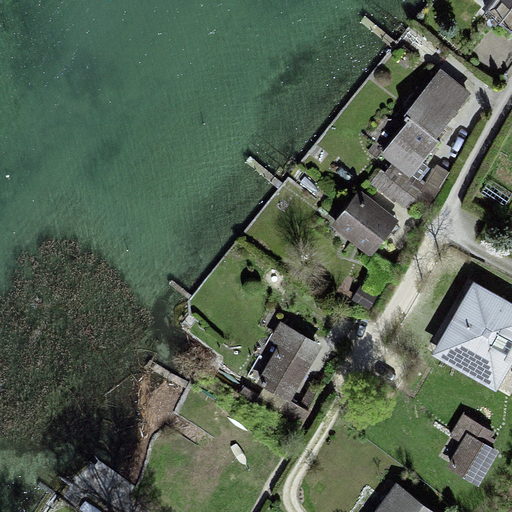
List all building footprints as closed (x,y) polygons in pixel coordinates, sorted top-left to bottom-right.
[(511,0),(493,0),(485,10),(511,31),(511,29),(511,0)] [(408,119),(383,150),(394,159),(381,174),(378,172),(369,182),(393,201),(397,197),(412,209),(420,199),(415,196),(420,189),(412,183),(427,164),(421,160),(438,138),(435,135),(467,95),(438,71),(405,113),(406,114),(404,116),(408,119)] [(340,225),(373,250),(395,223),(356,193),(351,198),(357,203),(340,225)] [(498,370),(511,346),(511,309),(476,288),(446,340),(498,370)] [(312,340),(282,323),(274,338),(282,343),(260,382),(287,397),(309,357),(304,354),(312,340)] [(491,432),(464,415),(453,436),(463,442),(450,464),(477,481),(495,452),(487,448),(493,439),(488,436),(491,432)] [(431,511),(397,487),(380,511),(381,511),(431,511)]
